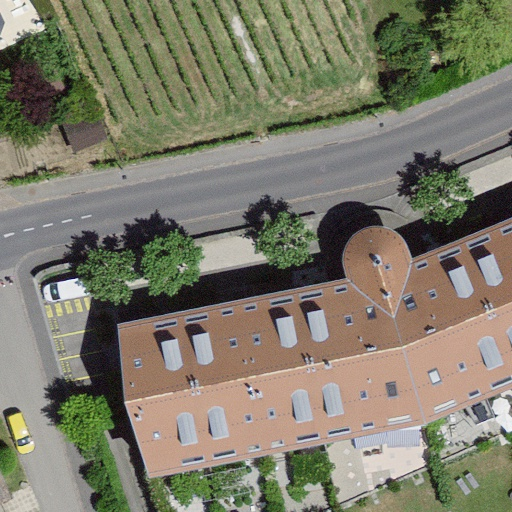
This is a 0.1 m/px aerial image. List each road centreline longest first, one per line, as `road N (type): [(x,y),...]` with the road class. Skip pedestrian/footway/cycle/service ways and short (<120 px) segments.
road 1 (unclassified): [(511,115),(399,160),(0,248)]
road 2 (unclassified): [(37,511),(0,382)]
